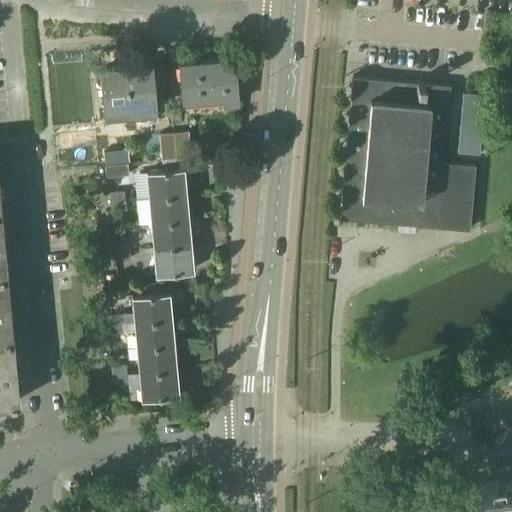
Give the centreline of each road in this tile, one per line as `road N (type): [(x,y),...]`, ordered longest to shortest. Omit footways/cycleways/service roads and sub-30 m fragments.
road 1 (tertiary): [(251,435),(291,20)]
road 2 (residential): [(48,451),(22,141)]
road 3 (residential): [(251,435),(457,449)]
road 4 (residential): [(48,451),(251,435)]
road 5 (residential): [(134,0),(291,20)]
